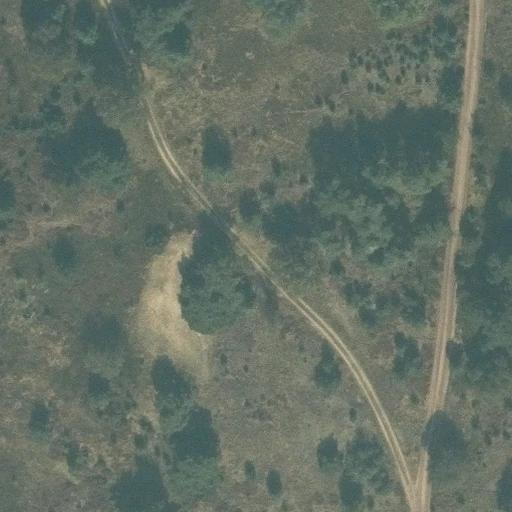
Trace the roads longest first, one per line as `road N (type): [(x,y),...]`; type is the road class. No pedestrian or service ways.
road 1 (track): [(100,0),(161,149),(190,198),(334,337),(424,511)]
road 2 (track): [(430,511),(429,449),(476,0)]
